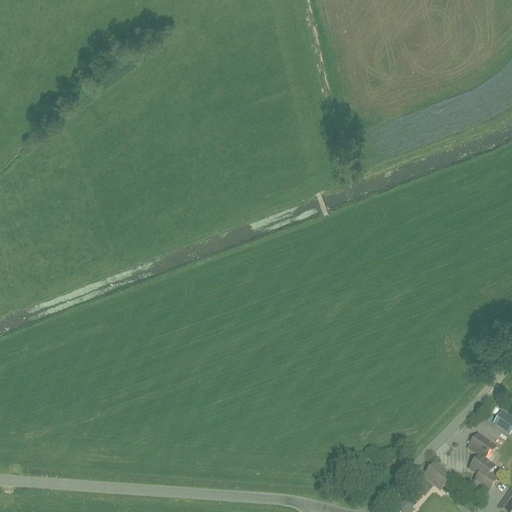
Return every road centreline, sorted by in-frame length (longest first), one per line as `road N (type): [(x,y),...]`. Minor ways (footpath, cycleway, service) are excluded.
road 1 (unclassified): [(320,510),(293,501),(0,480)]
road 2 (unclassified): [(371,511),(511,367)]
